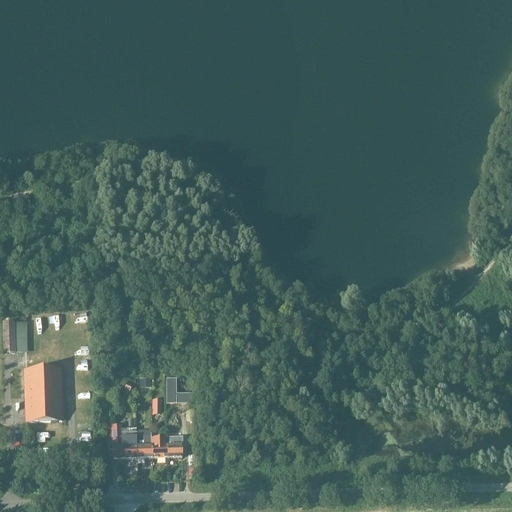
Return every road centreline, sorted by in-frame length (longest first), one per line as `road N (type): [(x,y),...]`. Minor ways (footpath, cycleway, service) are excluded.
road 1 (track): [(0,197),(93,177),(162,186),(197,207),(236,272),(268,303),(303,325),(342,335),(425,321),(511,246)]
road 2 (unclassified): [(511,487),(0,504)]
